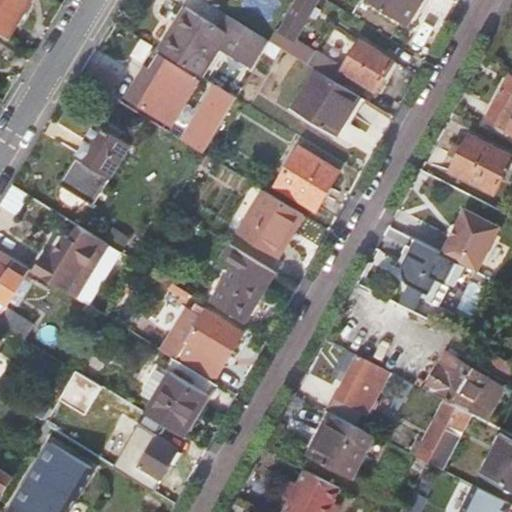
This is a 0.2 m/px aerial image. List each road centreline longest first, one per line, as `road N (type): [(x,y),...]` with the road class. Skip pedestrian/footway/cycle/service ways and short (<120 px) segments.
road 1 (residential): [(490,0),(214,511)]
road 2 (residential): [(95,0),(0,157)]
